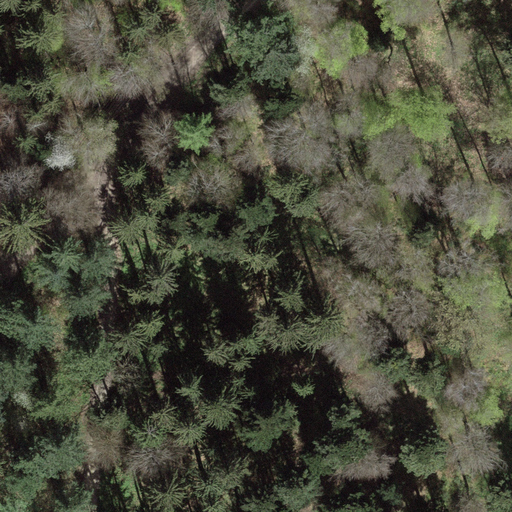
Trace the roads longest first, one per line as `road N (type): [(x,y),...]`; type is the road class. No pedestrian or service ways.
road 1 (track): [(0,288),(104,152),(244,0)]
road 2 (track): [(89,511),(101,374),(104,152)]
